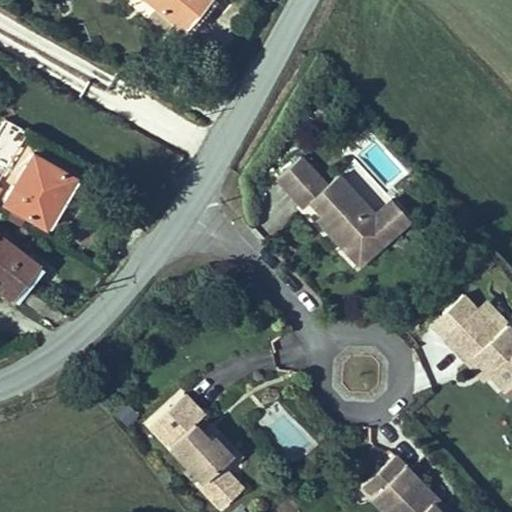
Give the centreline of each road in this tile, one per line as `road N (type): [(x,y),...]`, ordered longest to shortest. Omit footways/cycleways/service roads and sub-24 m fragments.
road 1 (tertiary): [(195,193),(110,306),(64,348),(0,384)]
road 2 (unknown): [(0,17),(218,149)]
road 3 (tertiary): [(305,0),(195,193)]
road 4 (residential): [(321,336),(322,384),(338,412),(379,414),(400,390),(395,350),(376,332)]
road 5 (residential): [(321,336),(195,193)]
